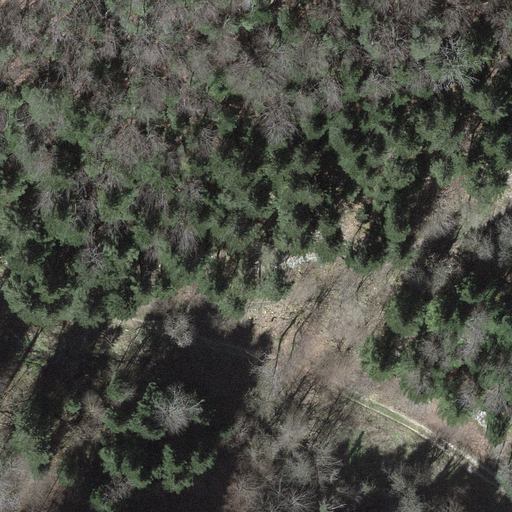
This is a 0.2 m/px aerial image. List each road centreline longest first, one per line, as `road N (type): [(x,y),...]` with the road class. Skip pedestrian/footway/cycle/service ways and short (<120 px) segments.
road 1 (track): [(0,296),(189,335),(330,387),(511,492)]
road 2 (track): [(511,204),(416,256),(262,295),(131,300),(83,314)]
